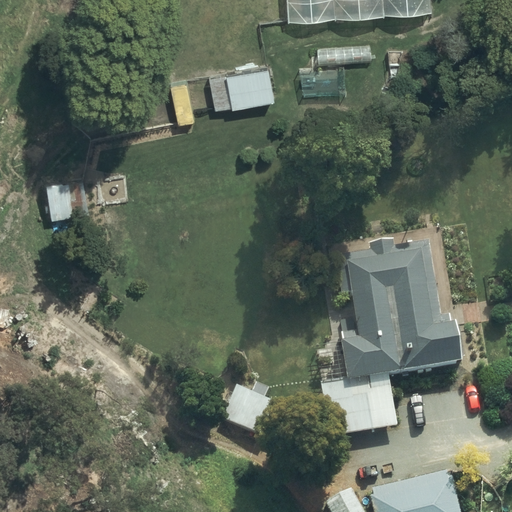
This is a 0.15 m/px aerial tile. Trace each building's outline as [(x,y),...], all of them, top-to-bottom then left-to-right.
[(430,0),(286,0),(289,23),(432,13),(430,0)] [(371,46),(318,49),(318,65),(372,62),(371,46)] [(316,66),(299,69),(306,123),(397,111),(391,62),(316,71),(316,66)] [(233,110),(275,101),(270,68),(210,78),(216,111),(233,108),(233,110)] [(77,182),(43,188),(49,221),(83,215),(77,182)] [(371,258),(335,263),(341,302),(351,300),(356,337),(340,340),(347,388),(321,392),(328,443),(396,434),(389,383),(462,373),(456,332),(450,333),(449,323),(441,324),(428,247),(393,253),(392,249),(370,253),(371,258)] [(200,250),(182,324),(241,339),(259,264),(200,250)] [(280,412),(236,392),(222,424),(265,443),(280,412)] [(374,503),(370,504),(371,511),(459,511),(450,475),(372,495),(374,503)] [(360,511),(351,495),(325,509),(326,511),(360,511)]
